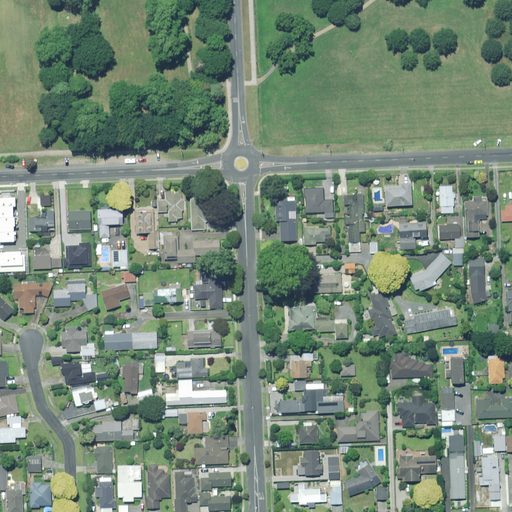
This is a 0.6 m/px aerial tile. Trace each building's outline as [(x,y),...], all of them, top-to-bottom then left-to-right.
[(413,205),(412,183),(402,184),(402,187),(385,188),(386,206),(413,205)] [(455,186),(440,186),(441,207),(436,207),(436,213),(456,213),(455,186)] [(324,199),(324,188),(306,189),(306,213),(326,212),(326,221),(335,221),(334,199),(324,199)] [(176,191),(166,190),(166,200),(155,200),(155,206),(158,206),(158,212),(169,212),(169,221),(178,221),(178,218),(183,218),(183,200),(175,200),(176,191)] [(366,232),(364,194),(344,195),(344,205),(350,205),(350,210),(347,210),(347,215),(350,215),(350,218),(346,218),(346,231),(348,230),(349,252),(360,251),(359,232),(366,232)] [(213,197),(191,197),(192,229),(214,228),(213,197)] [(296,197),(287,197),(287,202),(277,202),(277,220),(281,220),(281,241),(296,241),(296,197)] [(466,223),(466,237),(479,237),(478,220),(486,220),(486,215),(490,215),(489,199),(485,200),(485,197),(474,197),(474,200),(465,201),(466,223)] [(511,220),(511,204),(506,205),(506,210),(502,210),(502,221),(511,220)] [(13,213),(3,213),(3,227),(2,227),(2,236),(9,236),(9,238),(23,238),(23,209),(13,209),(13,213)] [(49,231),(49,228),(56,227),(55,209),(41,210),(41,215),(28,216),(29,232),(36,232),(49,231)] [(91,229),(90,210),(68,212),(69,230),(91,229)] [(96,225),(93,225),(93,231),(99,232),(99,238),(109,238),(109,226),(123,227),(124,214),(118,214),(118,210),(96,210),(96,225)] [(149,233),(155,233),(155,212),(137,212),(137,233),(149,233)] [(399,238),(399,249),(415,249),(415,238),(426,238),(426,224),(398,224),(398,238),(399,238)] [(456,247),(462,247),(466,247),(465,236),(460,236),(460,224),(439,225),(439,239),(441,239),(441,242),(447,242),(447,239),(455,238),(456,244),(456,247)] [(330,234),(330,229),(305,229),(305,245),(316,245),(316,241),(326,241),(326,234),(330,234)] [(156,233),(155,233),(149,233),(149,249),(160,249),(160,233),(156,233)] [(176,235),(164,236),(164,248),(164,252),(165,259),(177,259),(177,250),(176,235)] [(178,250),(178,259),(178,263),(197,263),(197,255),(220,254),(220,240),(194,241),(194,249),(178,250)] [(378,253),(378,242),(370,243),(370,253),(378,253)] [(462,247),(456,247),(456,248),(454,248),(454,265),(464,265),(463,254),(462,254),(462,247)] [(129,265),(127,250),(112,251),(113,267),(129,265)] [(452,263),(442,253),(427,269),(410,276),(416,290),(421,289),(421,291),(435,285),(434,282),(452,263)] [(51,259),(50,255),(33,256),(34,269),(59,268),(59,259),(51,259)] [(485,286),(484,257),(469,257),(469,277),(471,277),(472,294),(475,304),(489,300),(485,286)] [(0,274),(9,275),(8,261),(0,261),(0,274)] [(356,273),(356,263),(345,264),(345,273),(356,273)] [(136,271),(120,272),(120,277),(124,277),(125,282),(136,281),(136,271)] [(222,307),(222,274),(210,274),(210,284),(196,284),(197,298),(210,298),(210,308),(222,307)] [(342,274),(298,274),(299,288),(309,288),(309,293),(342,292),(342,274)] [(86,295),(85,280),(67,281),(68,290),(54,290),(54,306),(71,306),(71,300),(81,300),(82,303),(85,302),(89,311),(98,307),(98,295),(86,295)] [(50,296),(53,283),(15,284),(15,299),(19,299),(20,308),(25,308),(25,313),(36,313),(35,296),(50,296)] [(130,299),(126,286),(101,293),(106,312),(121,308),(119,302),(130,299)] [(154,293),(154,303),(182,301),(182,288),(171,289),(154,290),(154,293)] [(371,328),(373,335),(380,333),(381,335),(386,333),(387,337),(399,333),(390,305),(386,291),(370,296),(374,308),(368,310),(370,319),(374,318),(376,326),(371,328)] [(154,303),(154,293),(143,293),(144,306),(154,305),(154,303)] [(0,298),(0,319),(3,322),(14,312),(0,298)] [(317,329),(316,321),(316,312),(313,312),(313,305),(290,306),(291,320),(290,320),(290,330),(317,329)] [(457,324),(453,308),(415,316),(415,317),(405,320),(408,334),(457,324)] [(316,321),(317,329),(318,329),(318,332),(336,331),(336,338),(348,338),(348,323),(339,323),(339,320),(316,321)] [(500,337),(499,324),(489,325),(490,338),(500,337)] [(81,357),(95,356),(95,345),(86,345),(85,332),(76,332),(76,329),(67,329),(67,334),(60,334),(61,349),(65,349),(66,354),(80,353),(81,357)] [(158,348),(157,332),(105,334),(105,350),(158,348)] [(222,332),(187,332),(187,347),(222,347),(222,332)] [(165,353),(157,353),(157,372),(165,372),(165,353)] [(312,360),(314,360),(313,353),(304,354),(304,361),(301,362),(301,355),(290,356),(292,378),(307,377),(306,366),(312,366),(312,360)] [(395,362),(390,362),(390,368),(392,368),(392,378),(432,376),(432,364),(425,364),(425,362),(418,362),(418,359),(412,359),(412,353),(404,353),(395,354),(395,362)] [(64,364),(63,356),(52,358),(53,366),(54,375),(65,373),(67,386),(97,381),(95,372),(82,374),(80,362),(64,364)] [(465,383),(463,357),(450,358),(452,384),(465,383)] [(505,358),(489,359),(490,384),(503,383),(503,378),(505,378),(505,358)] [(205,368),(205,359),(191,360),(191,367),(187,367),(187,362),(177,362),(177,378),(209,377),(209,368),(205,368)] [(137,394),(139,363),(124,362),(123,378),(126,378),(125,393),(137,394)] [(356,375),(355,365),(346,365),(346,367),(341,368),(341,376),(356,375)] [(109,372),(97,374),(99,382),(110,380),(109,372)] [(315,413),(345,413),(345,397),(328,397),(328,384),(307,384),(307,380),(295,380),(295,390),(303,390),(303,396),(302,396),(302,402),(298,402),(298,400),(281,400),(281,413),(315,411),(315,413)] [(191,381),(178,382),(179,395),(164,395),(165,407),(187,406),(190,406),(226,404),(226,392),(192,393),(191,381)] [(89,402),(100,398),(98,393),(96,393),(95,391),(94,387),(89,389),(88,386),(72,392),(77,406),(85,403),(86,405),(89,404),(89,402)] [(154,401),(152,391),(138,395),(141,404),(154,401)] [(455,421),(454,393),(442,394),(443,422),(455,421)] [(0,401),(0,416),(19,413),(15,395),(1,398),(2,401),(0,401)] [(413,403),(396,403),(395,413),(399,413),(399,417),(402,417),(402,427),(415,427),(415,423),(427,423),(427,424),(435,424),(435,403),(424,403),(424,396),(413,396),(413,403)] [(112,407),(110,398),(94,402),(96,411),(112,407)] [(511,398),(502,399),(503,405),(493,406),(492,399),(477,400),(478,419),(501,417),(511,416),(511,398)] [(165,408),(157,408),(157,420),(165,420),(165,415),(177,415),(177,411),(165,411),(165,408)] [(381,441),(379,410),(368,410),(368,412),(361,413),(361,420),(355,421),(355,426),(338,428),(339,443),(381,441)] [(207,422),(207,414),(187,415),(187,416),(178,416),(179,427),(187,426),(188,436),(202,436),(202,422),(207,422)] [(21,417),(8,417),(8,424),(11,424),(11,428),(0,428),(0,442),(16,442),(16,437),(26,437),(26,428),(22,428),(21,417)] [(122,431),(122,422),(103,422),(103,425),(93,425),(93,441),(134,440),(134,430),(122,431)] [(313,426),(313,423),(303,423),(304,426),(299,426),(299,444),(318,443),(317,426),(313,426)] [(464,451),(464,434),(449,435),(449,452),(451,499),(466,498),(465,473),(468,473),(468,467),(465,467),(464,451)] [(229,448),(229,435),(206,436),(206,448),(195,448),(195,464),(228,463),(228,448),(229,448)] [(506,451),(506,435),(494,436),(495,451),(506,451)] [(482,455),(480,441),(472,442),(475,456),(482,455)] [(112,473),(112,445),(95,445),(95,459),(97,459),(97,473),(112,473)] [(320,474),(319,451),(305,452),(305,458),(302,458),(302,467),(305,467),(306,475),(320,474)] [(414,456),(414,454),(405,454),(405,456),(399,456),(400,472),(397,472),(397,478),(403,478),(403,481),(421,481),(421,473),(437,473),(436,455),(414,456)] [(41,472),(41,456),(28,456),(28,472),(41,472)] [(482,477),(480,477),(480,485),(494,484),(494,485),(498,485),(498,484),(499,484),(497,457),(482,458),(482,459),(481,459),(482,477)] [(370,488),(371,489),(377,487),(376,485),(382,482),(373,463),(358,470),(360,475),(345,483),(351,497),(370,488)] [(158,465),(148,465),(148,496),(146,496),(146,509),(160,509),(160,498),(170,498),(171,472),(164,472),(165,469),(158,469),(158,465)] [(339,465),(328,465),(329,479),(339,479),(339,465)] [(141,479),(141,466),(119,466),(119,497),(124,497),(124,501),(134,501),(134,479),(141,479)] [(185,472),(175,472),(175,511),(187,511),(187,502),(195,502),(195,477),(185,477),(185,472)] [(231,486),(231,472),(209,473),(209,478),(201,478),(201,490),(212,490),(212,487),(231,486)] [(114,511),(113,478),(99,478),(100,487),(96,487),(96,497),(100,497),(100,511),(114,511)] [(342,481),(331,481),(331,487),(333,487),(333,493),(330,493),(330,504),(342,504),(342,481)] [(43,483),(34,483),(34,487),(31,487),(31,508),(40,507),(40,505),(53,505),(52,485),(43,485),(43,483)] [(309,489),(308,484),(299,484),(299,493),(290,494),(290,502),(300,502),(300,504),(308,504),(308,502),(328,501),(327,494),(321,495),(321,489),(309,489)] [(388,487),(376,488),(377,500),(388,499),(388,487)] [(22,511),(24,489),(7,489),(7,506),(9,506),(9,511),(22,511)] [(210,497),(210,492),(200,493),(200,506),(208,505),(208,511),(230,510),(230,496),(210,497)]
